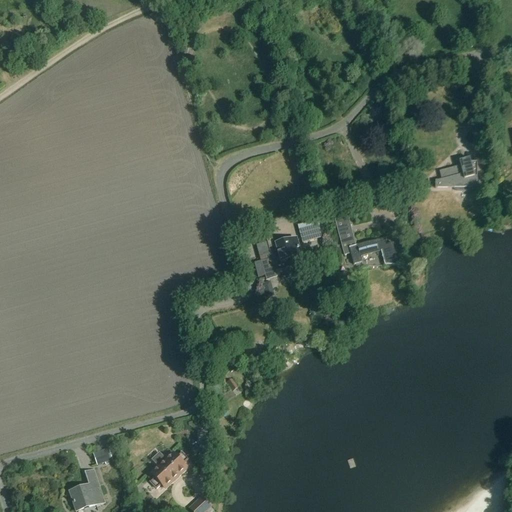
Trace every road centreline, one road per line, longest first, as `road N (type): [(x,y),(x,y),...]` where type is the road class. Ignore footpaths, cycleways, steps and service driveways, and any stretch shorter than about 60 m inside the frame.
road 1 (residential): [(0,469),(198,407),(204,385),(195,317),(249,291),(220,177)]
road 2 (unclassified): [(220,177),(238,158),(343,125),(405,71),(511,44)]
road 3 (track): [(169,1),(102,28),(0,98)]
